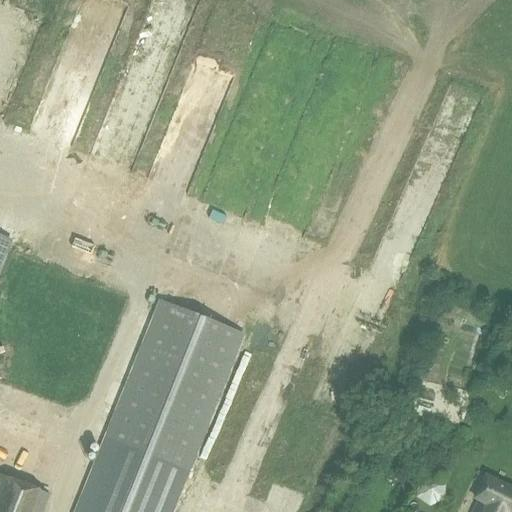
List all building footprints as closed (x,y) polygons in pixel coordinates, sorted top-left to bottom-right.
[(31,17),(16,60),(32,65),(47,23),(31,17)] [(298,187),(296,204),(309,206),(311,189),(298,187)] [(0,269),(12,241),(0,235),(0,269)] [(159,302),(105,436),(74,511),(170,511),(241,335),(159,302)] [(50,411),(42,423),(53,432),(62,421),(50,411)] [(294,463),(297,465),(286,492),(311,503),(336,445),(307,433),(294,463)] [(41,511),(49,493),(0,473),(0,511),(41,511)] [(476,501),(471,511),(511,511),(511,489),(483,477),(473,499),(476,501)] [(452,497),(452,486),(429,486),(428,506),(442,507),(442,497),(452,497)]
